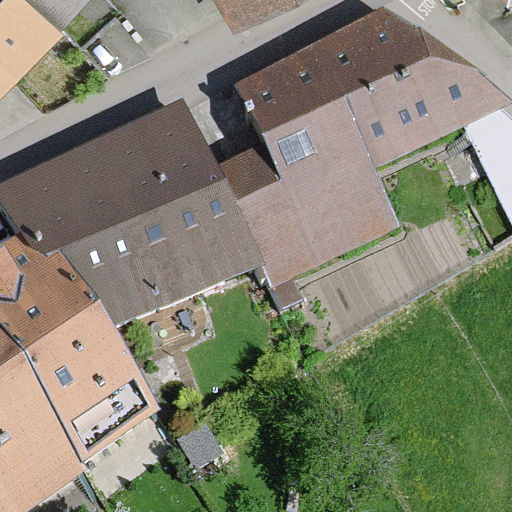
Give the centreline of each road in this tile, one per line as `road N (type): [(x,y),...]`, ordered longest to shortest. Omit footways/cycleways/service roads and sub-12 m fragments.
road 1 (residential): [(348,0),(0,178)]
road 2 (residential): [(403,0),(511,96)]
